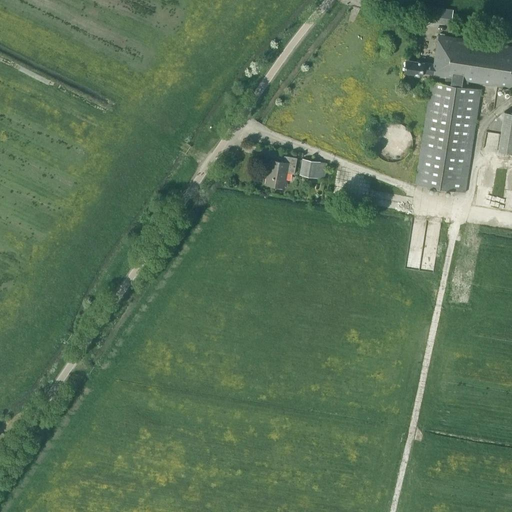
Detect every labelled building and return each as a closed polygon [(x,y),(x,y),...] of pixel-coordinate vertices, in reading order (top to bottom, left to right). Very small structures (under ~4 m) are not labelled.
[(354,5),(349,19),(356,21),(361,7),(354,5)] [(432,13),(431,21),(451,24),(452,18),(453,9),(433,6),(432,13)] [(432,74),(432,75),(446,77),(445,83),(431,81),(415,184),(465,192),(481,89),(467,87),(468,81),(511,87),(511,45),(438,34),(434,63),(406,59),(404,72),(422,75),(422,72),(432,74)] [(511,112),(505,111),(498,151),(511,153),(511,112)] [(393,162),(399,161),(403,158),(407,154),(410,149),(411,144),(411,142),(410,137),(408,132),(404,127),(400,124),(395,122),(389,122),(384,124),(379,127),(375,131),(372,136),(371,142),(372,147),(374,152),(377,157),(382,160),(387,162),(393,162)] [(294,173),(297,157),(284,155),(283,161),(270,159),(266,183),(284,187),(287,172),(294,173)] [(320,162),(302,158),(299,174),(317,178),(320,162)]
